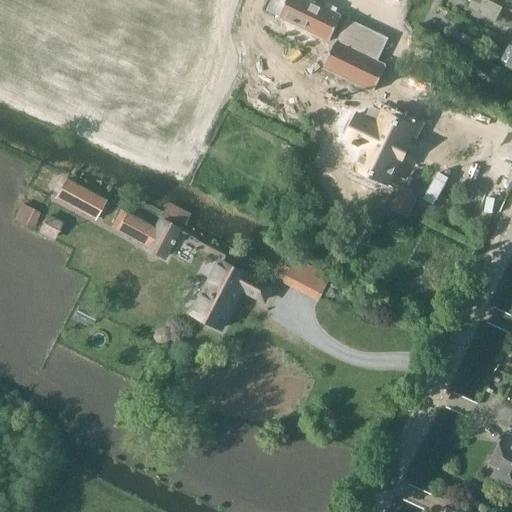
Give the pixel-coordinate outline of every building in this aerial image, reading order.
[(279,13),(278,15),(329,41),(342,16),(309,0),(272,0),(268,8),(279,13)] [(498,15),(502,8),(486,0),(483,0),(481,6),(498,15)] [(495,22),(498,15),(481,6),(477,13),(495,22)] [(480,52),(484,44),(456,30),(452,38),(480,52)] [(386,68),(336,43),(323,70),(373,94),(386,68)] [(416,127),(382,111),(379,116),(369,111),(366,118),(358,114),(356,117),(352,115),(343,133),(348,135),(346,139),(355,143),(354,144),(359,146),(359,145),(365,148),(355,169),(357,170),(355,174),(372,183),(375,178),(388,185),(400,160),(402,161),(410,144),(408,143),(416,127)] [(95,223),(106,203),(65,181),(54,201),(95,223)] [(407,218),(416,199),(400,191),(391,210),(407,218)] [(40,212),(20,204),(13,220),(32,229),(40,212)] [(125,214),(116,232),(139,244),(141,242),(148,245),(145,250),(163,259),(177,230),(160,221),(154,233),(148,229),(149,226),(125,214)] [(54,243),(63,225),(48,217),(39,235),(54,243)] [(297,257),(295,259),(284,280),(283,282),(306,295),(320,270),(297,257)] [(264,300),(270,288),(222,263),(194,315),(220,329),(241,289),(264,300)] [(164,328),(155,332),(153,340),(159,344),(169,341),(172,335),(169,330),(164,328)] [(511,484),(511,436),(507,434),(488,473),(511,484)]
